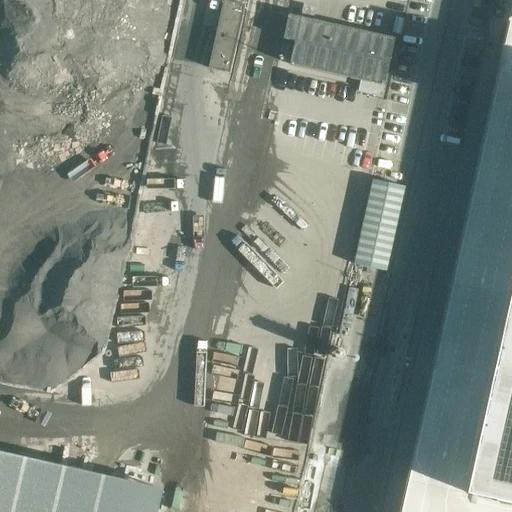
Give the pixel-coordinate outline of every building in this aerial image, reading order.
[(246,5),(224,0),(223,0),(209,68),(231,72),(246,5)] [(481,0),(474,0),(473,7),(479,8),(481,0)] [(303,6),(301,17),(313,20),(316,8),(303,6)] [(289,15),(284,39),(296,42),(290,65),(384,86),(395,39),(289,15)] [(482,20),(471,18),(469,24),(481,26),(482,20)] [(489,29),(486,42),(498,45),(500,32),(502,23),(491,20),(489,29)] [(381,97),(384,86),(372,83),(370,95),(381,97)] [(405,186),(373,179),(353,264),(386,271),(405,186)] [(511,267),(461,493),(511,503),(511,267)] [(0,511),(158,511),(163,489),(0,451),(0,511)]
